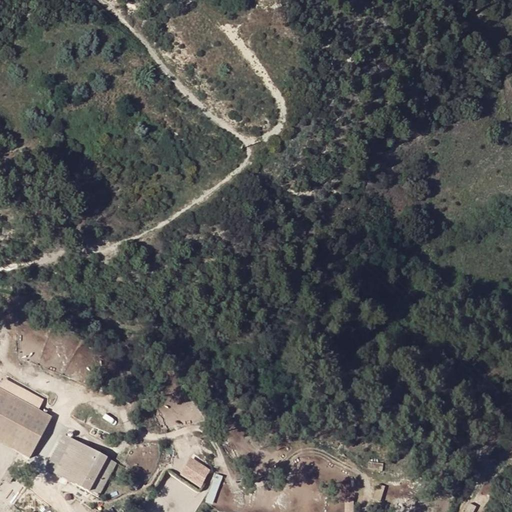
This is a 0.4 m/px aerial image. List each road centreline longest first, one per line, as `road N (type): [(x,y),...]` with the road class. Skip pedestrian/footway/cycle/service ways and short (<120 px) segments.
road 1 (track): [(0,266),(78,245),(106,247),(171,221),(248,158),(240,139),(102,0)]
road 2 (track): [(0,370),(115,406),(126,427),(146,437),(204,432),(238,485),(269,479),(300,451),(322,451),(354,470),(363,511)]
road 3 (track): [(275,421),(223,401),(177,337),(89,321),(0,289)]
road 4 (track): [(185,0),(250,56),(280,100),(273,132),(240,139)]
road 5 (track): [(72,391),(34,483),(64,511)]
